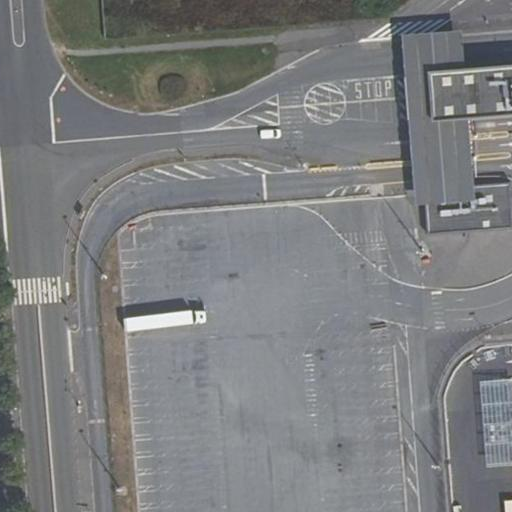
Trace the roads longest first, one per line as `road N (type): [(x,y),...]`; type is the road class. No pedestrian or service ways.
road 1 (unclassified): [(71,511),(53,309),(26,147)]
road 2 (unclassified): [(26,147),(25,307),(40,511)]
road 3 (unclassified): [(364,59),(328,61),(172,136)]
road 4 (unclassified): [(335,145),(511,136)]
road 5 (unclassified): [(172,136),(335,145)]
road 6 (unclassified): [(26,147),(14,0)]
road 7 (unclassified): [(511,51),(364,59)]
road 8 (unclassified): [(172,136),(26,147)]
